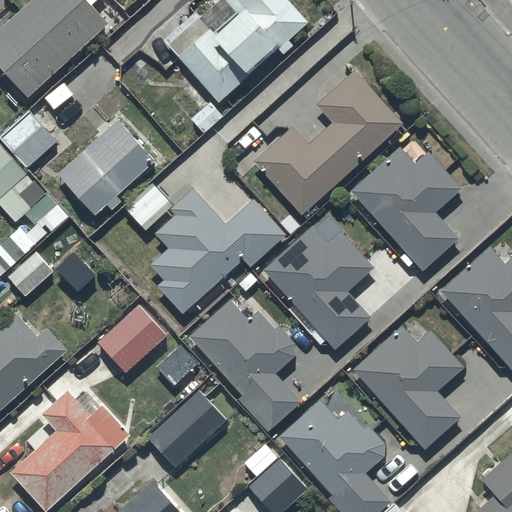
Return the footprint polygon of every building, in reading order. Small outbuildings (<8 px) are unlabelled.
[(36,0),(0,35),(0,67),(32,101),(111,25),(94,8),(101,0),(36,0)] [(198,16),(165,44),(178,60),(166,70),(174,79),(187,69),(219,107),(260,73),(259,71),(280,53),(284,58),(295,48),(291,43),(311,26),(289,0),(225,0),(224,1),(237,17),(214,36),(198,16)] [(294,130),(255,164),(303,219),(406,128),(356,71),(315,107),(332,126),(308,146),(294,130)] [(212,103),(192,121),(205,136),(225,118),(212,103)] [(29,113),(0,140),(28,171),(48,153),(57,163),(67,154),(29,113)] [(58,175),(97,220),(109,209),(113,213),(123,204),(119,199),(158,165),(120,121),(58,175)] [(0,145),(0,206),(16,225),(26,216),(36,228),(27,236),(37,247),(49,236),(44,230),(47,228),(53,234),(70,219),(48,194),(46,195),(35,183),(34,183),(0,145)] [(401,149),(351,194),(406,255),(400,260),(409,270),(414,265),(423,275),(460,242),(436,215),(463,191),(430,154),(417,166),(401,149)] [(126,210),(147,233),(170,212),(176,219),(156,237),(169,251),(150,269),(164,284),(158,289),(185,317),(244,263),(252,271),(288,237),(255,201),(227,226),(194,191),(176,207),(155,184),(126,210)] [(315,228),(264,273),(336,353),(374,319),(352,294),(377,271),(341,231),(328,243),(315,228)] [(38,252),(8,278),(27,300),(57,274),(51,267),(63,257),(53,245),(41,255),(38,252)] [(441,294),(511,372),(511,262),(508,266),(492,248),(441,294)] [(232,303),(190,340),(242,397),(238,401),(269,435),(302,405),(278,377),(303,355),(279,327),(275,331),(259,313),(249,322),(232,303)] [(170,338),(140,305),(97,342),(127,376),(131,374),(142,386),(164,366),(153,353),(170,338)] [(0,415),(68,353),(47,331),(39,338),(19,316),(0,333),(0,415)] [(403,326),(353,373),(426,453),(463,419),(439,394),(465,371),(430,333),(419,344),(403,326)] [(183,353),(167,361),(182,392),(199,384),(183,353)] [(57,433),(10,475),(43,511),(52,511),(132,439),(103,408),(92,419),(68,393),(42,417),(57,433)] [(322,401),(279,439),(331,498),(329,500),(340,511),(383,511),(394,503),(369,475),(392,455),(369,429),(367,431),(349,412),(339,421),(322,401)] [(185,405),(148,439),(178,471),(215,438),(185,405)] [(286,511),(310,492),(279,457),(246,485),(269,511),(286,511)] [(511,511),(511,457),(499,469),(494,463),(478,478),(496,498),(480,511),(511,511)] [(179,511),(154,484),(122,511),(179,511)]
